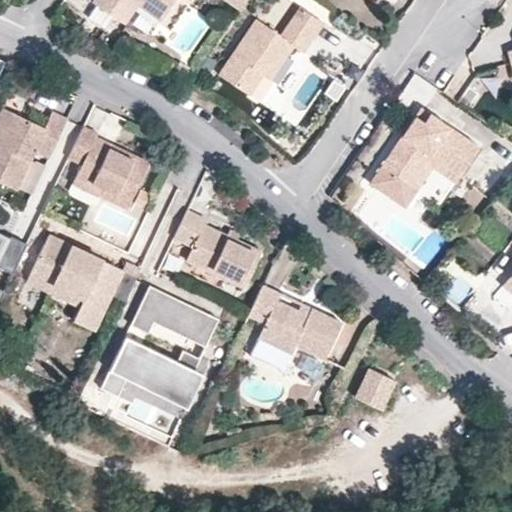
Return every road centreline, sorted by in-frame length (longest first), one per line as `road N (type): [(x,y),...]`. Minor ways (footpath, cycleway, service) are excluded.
road 1 (residential): [(22,39),(191,128),(289,207)]
road 2 (residential): [(289,207),(511,395)]
road 3 (residential): [(445,8),(421,17),(289,207)]
